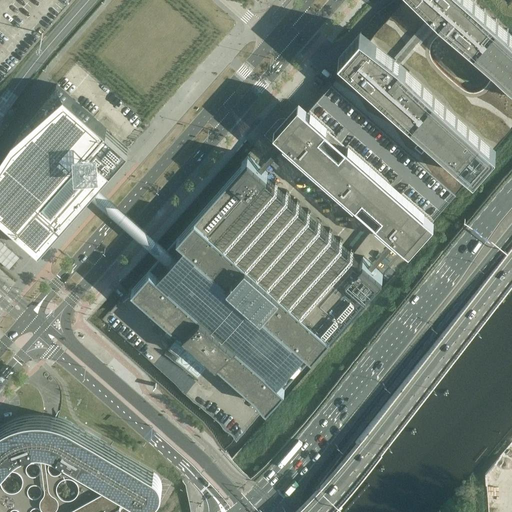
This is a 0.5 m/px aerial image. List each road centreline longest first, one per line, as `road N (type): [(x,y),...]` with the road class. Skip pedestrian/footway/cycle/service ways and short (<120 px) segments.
road 1 (primary): [(511,193),(245,506)]
road 2 (primary): [(301,511),(318,472),(511,228)]
road 3 (primary): [(302,511),(511,265)]
road 4 (tertiary): [(245,506),(63,337)]
road 5 (tertiary): [(52,350),(228,511)]
road 6 (tertiary): [(216,103),(85,251)]
road 7 (tertiary): [(101,266),(232,118)]
road 8 (unclassified): [(256,25),(137,164)]
